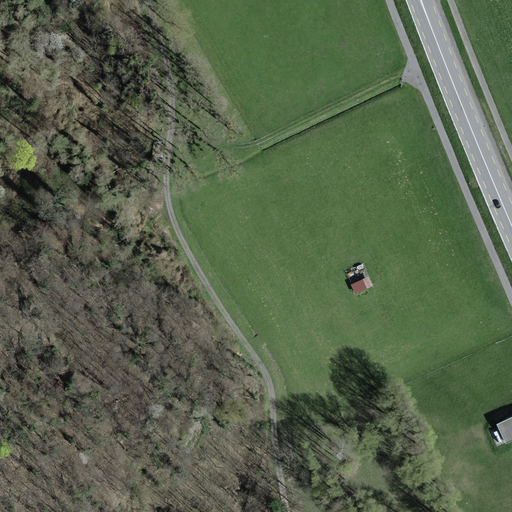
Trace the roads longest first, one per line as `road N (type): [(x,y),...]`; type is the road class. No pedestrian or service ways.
road 1 (track): [(290,511),(269,382),(170,208),(166,72),(127,0)]
road 2 (primary): [(420,0),(511,223)]
